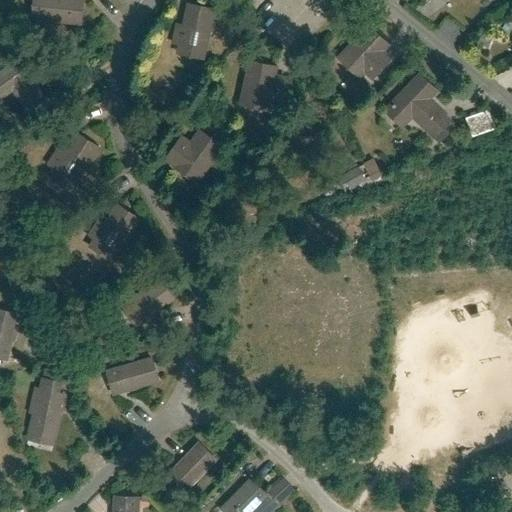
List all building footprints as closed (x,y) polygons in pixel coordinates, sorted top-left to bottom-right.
[(86,0),(31,0),(30,22),(84,27),(86,0)] [(221,13),(186,4),(173,55),(208,64),(221,13)] [(367,95),(407,57),(369,27),(337,62),(367,95)] [(28,53),(0,72),(0,100),(14,91),(29,112),(47,99),(33,79),(42,73),(28,53)] [(271,64),(247,58),(232,115),(256,121),(262,97),(281,102),(286,81),(268,76),(271,64)] [(434,90),(414,70),(377,106),(399,130),(410,118),(435,139),(454,125),(430,99),(434,90)] [(226,151),(203,132),(172,169),(195,188),(226,151)] [(77,193),(103,152),(78,136),(52,177),(77,193)] [(511,153),(500,166),(511,177),(511,153)] [(118,263),(141,220),(111,204),(88,247),(118,263)] [(122,299),(138,322),(176,295),(160,273),(122,299)] [(26,311),(0,309),(0,357),(8,359),(26,311)] [(109,364),(115,391),(160,379),(153,353),(109,364)] [(40,383),(34,382),(20,433),(50,441),(63,389),(59,387),(61,379),(43,374),(40,383)] [(187,477),(209,448),(187,432),(165,461),(187,477)] [(276,511),(282,506),(252,478),(222,510),(224,511),(276,511)] [(142,511),(143,496),(116,495),(115,511),(142,511)]
